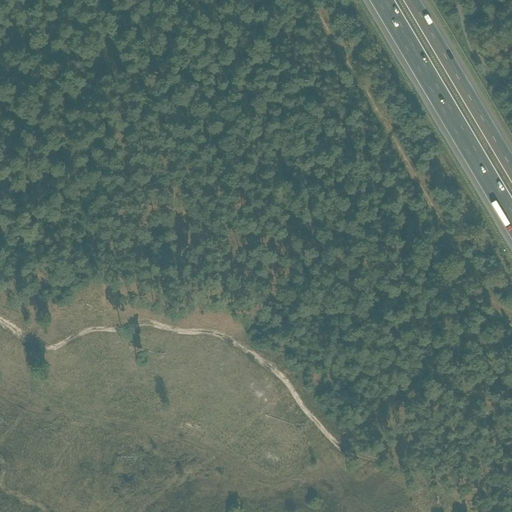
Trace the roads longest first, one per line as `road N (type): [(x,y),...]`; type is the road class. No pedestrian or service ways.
road 1 (track): [(0,321),(42,351),(142,323),(222,337),(291,387),(334,442)]
road 2 (track): [(310,0),(511,336)]
road 3 (track): [(0,393),(28,406),(181,434),(267,480),(334,442)]
road 4 (motorway): [(381,0),(511,219)]
road 5 (track): [(334,442),(511,317)]
road 6 (motorway): [(511,168),(411,0)]
road 7 (track): [(334,442),(401,467),(464,511)]
